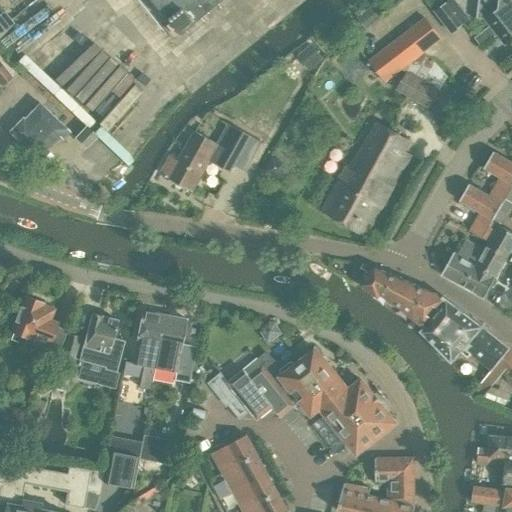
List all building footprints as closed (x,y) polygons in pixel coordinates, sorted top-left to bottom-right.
[(152,0),(180,34),(222,0),(152,0)] [(473,39),(480,48),(496,35),(504,45),(511,39),(511,0),(497,0),(496,0),(477,0),(475,19),(484,20),(489,26),(473,39)] [(444,1),(432,10),(450,33),(462,23),(444,1)] [(409,29),(425,49),(439,38),(422,18),(409,29)] [(395,40),(411,60),(425,49),(409,29),(395,40)] [(382,51),(398,71),(411,60),(395,40),(382,51)] [(386,81),(394,92),(390,99),(431,124),(447,96),(444,94),(455,85),(425,49),(411,60),(398,71),(386,81)] [(398,71),(382,51),(367,62),(384,82),(386,81),(398,71)] [(0,64),(0,84),(0,85),(10,77),(0,64)] [(334,83),(332,77),(323,72),(316,84),(329,92),(334,83)] [(62,140),(69,132),(40,104),(32,112),(31,111),(23,119),(22,117),(8,132),(37,160),(51,145),(50,144),(58,137),(62,140)] [(170,155),(159,174),(192,192),(212,156),(218,160),(215,165),(231,174),(256,130),(239,121),(223,151),(216,147),(218,145),(194,131),(178,160),(170,155)] [(364,236),(412,156),(405,152),(411,142),(377,123),(359,154),(350,168),(348,166),(322,211),(364,236)] [(85,147),(95,136),(86,127),(75,138),(85,147)] [(511,163),(492,152),(482,168),(499,178),(493,187),(507,195),(511,185),(511,163)] [(467,185),(458,201),(479,213),(468,231),(487,243),(491,236),(494,230),(495,231),(499,225),(511,203),(504,199),(507,195),(493,187),(488,196),(467,185)] [(483,250),(463,287),(483,299),(507,255),(511,246),(511,232),(499,225),(495,231),(494,230),(491,236),(487,243),(483,250)] [(453,253),(441,275),(463,287),(483,250),(464,240),(456,255),(453,253)] [(388,299),(400,280),(373,269),(370,270),(360,286),(378,298),(380,295),(388,299)] [(400,280),(388,299),(402,307),(414,319),(430,292),(400,280)] [(430,292),(414,319),(424,328),(421,331),(436,347),(464,314),(442,297),(430,292)] [(57,323),(49,320),(53,309),(42,304),(23,296),(8,335),(27,342),(26,345),(45,353),(57,323)] [(135,345),(131,363),(143,365),(138,387),(149,389),(153,367),(157,349),(164,315),(141,311),(134,344),(134,345),(135,345)] [(115,373),(124,342),(112,338),(116,321),(100,316),(91,313),(78,360),(73,359),(79,337),(66,334),(52,387),(64,390),(71,366),(84,369),(86,363),(104,368),(103,370),(115,373)] [(490,370),(508,348),(464,314),(436,347),(451,362),(463,348),(490,370)] [(157,349),(153,367),(175,372),(173,380),(189,384),(196,348),(180,344),(186,320),(164,315),(157,349)] [(267,342),(281,333),(274,323),(269,322),(261,327),(261,332),(267,342)] [(221,376),(212,383),(228,402),(237,395),(249,410),(256,419),(272,407),(279,417),(294,406),(290,401),(295,397),(299,403),(301,402),(301,401),(303,404),(309,400),(306,397),(318,387),(316,385),(333,371),(337,368),(316,341),(293,360),(291,358),(280,367),(280,369),(278,370),(269,360),(262,365),(249,376),(243,369),(227,382),(220,373),(219,374),(221,376)] [(511,351),(508,348),(490,370),(491,371),(479,385),(486,392),(502,373),(511,385),(511,351)] [(309,400),(303,404),(311,414),(319,407),(321,409),(322,411),(310,420),(312,423),(323,436),(335,426),(338,430),(376,399),(381,396),(363,373),(357,378),(356,376),(348,382),(337,368),(333,371),(316,385),(318,387),(306,397),(309,400)] [(376,399),(338,430),(348,443),(354,450),(356,453),(394,422),(399,419),(381,396),(376,399)] [(222,473),(256,455),(245,435),(211,454),(222,473)] [(142,436),(138,458),(136,471),(163,476),(169,441),(142,436)] [(511,438),(489,436),(488,456),(498,457),(505,458),(511,458),(511,438)] [(138,454),(108,448),(102,480),(132,487),(138,454)] [(98,497),(102,473),(89,470),(68,466),(66,474),(16,464),(18,457),(0,453),(0,511),(51,511),(33,509),(34,503),(20,501),(23,484),(66,492),(64,505),(70,506),(71,500),(82,502),(81,508),(95,511),(98,497)] [(256,455),(222,473),(232,492),(266,474),(256,455)] [(477,456),(476,463),(497,465),(498,457),(488,456),(477,455),(477,456)] [(387,484),(414,482),(413,458),(375,459),(375,482),(387,482),(387,484)] [(511,458),(505,458),(503,484),(511,485),(511,458)] [(266,474),(232,492),(242,511),(276,493),(266,474)] [(388,500),(415,507),(414,482),(387,484),(388,500)] [(373,511),(377,497),(368,495),(370,488),(344,483),(343,488),(336,511),(338,511),(373,511)] [(511,491),(478,487),(475,502),(484,504),(504,507),(511,507),(511,491)] [(286,511),(276,493),(242,511),(286,511)] [(413,511),(415,507),(388,500),(377,497),(373,511),(413,511)]
